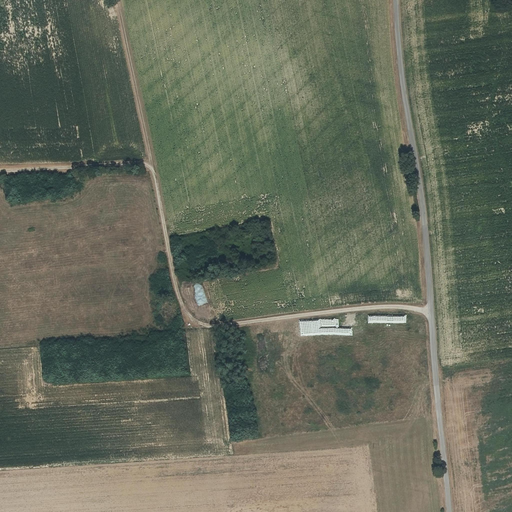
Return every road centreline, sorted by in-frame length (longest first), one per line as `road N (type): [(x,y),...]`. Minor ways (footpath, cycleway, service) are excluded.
road 1 (unclassified): [(448,511),(397,0)]
road 2 (track): [(149,160),(179,298),(196,321),(429,310)]
road 3 (track): [(117,0),(149,160)]
road 4 (track): [(149,160),(0,170)]
